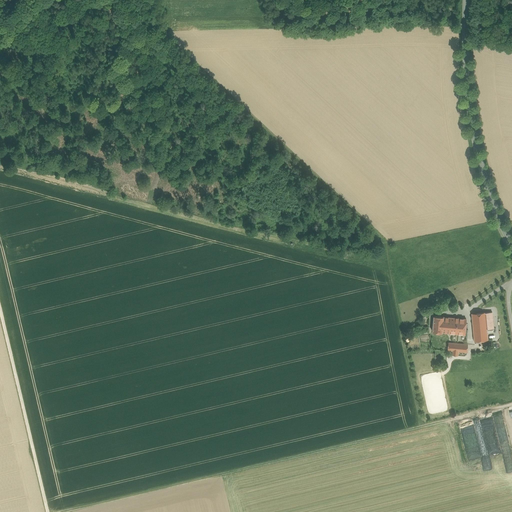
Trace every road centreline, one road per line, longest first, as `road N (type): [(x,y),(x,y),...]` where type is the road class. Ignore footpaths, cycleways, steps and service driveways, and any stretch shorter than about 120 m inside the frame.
road 1 (track): [(511,404),(68,511)]
road 2 (secondary): [(466,0),(475,142),(511,244)]
road 3 (track): [(46,511),(0,301)]
road 4 (track): [(421,427),(385,244)]
